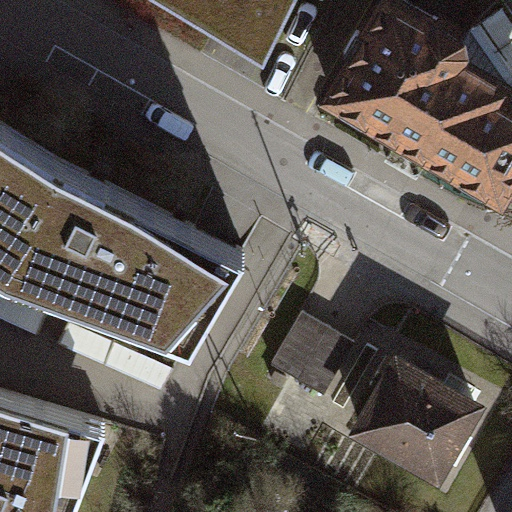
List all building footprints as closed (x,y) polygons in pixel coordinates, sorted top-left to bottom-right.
[(179,0),(264,51),(289,0),(179,0)] [(353,50),(330,89),(412,137),(501,190),(511,170),(511,97),(502,92),(509,81),(457,51),(461,44),(459,31),(450,26),(443,22),(444,20),(409,0),(383,0),(367,28),(358,23),(345,45),(353,50)] [(0,203),(2,200),(17,209),(50,156),(0,124),(0,203)] [(2,200),(0,203),(0,273),(182,339),(202,305),(236,247),(137,199),(50,156),(17,209),(2,200)] [(40,309),(0,291),(0,318),(29,332),(40,309)] [(347,339),(295,308),(264,360),(316,391),(347,339)] [(166,365),(60,318),(50,340),(154,386),(166,365)] [(390,356),(352,423),(428,466),(436,452),(447,459),(463,431),(452,425),(467,400),(390,356)] [(75,411),(0,388),(0,511),(60,511),(76,471),(55,464),(75,411)]
